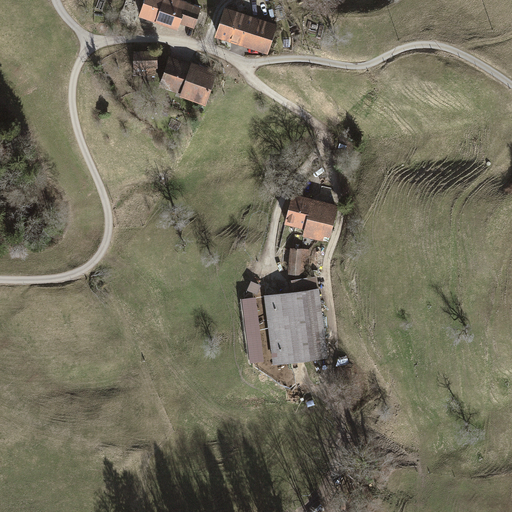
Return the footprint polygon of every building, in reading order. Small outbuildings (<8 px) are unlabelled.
[(201,8),(179,0),(142,0),(137,16),(162,26),(176,31),(179,23),(193,28),(201,8)] [(249,16),(225,7),(215,37),(241,46),(251,17),(249,16)] [(255,18),(251,17),(241,46),(266,55),(277,25),(255,18)] [(156,51),(132,52),(133,77),(157,77),(156,51)] [(179,96),(204,105),(217,71),(191,62),(190,64),(185,62),(168,56),(158,85),(180,93),(179,96)] [(314,198),(292,193),(284,224),(304,229),(302,236),(328,242),(338,205),(314,198)] [(309,275),(310,249),(290,248),(288,274),(309,275)] [(273,364),(327,357),(316,277),(291,280),(292,292),(264,295),(273,364)]
